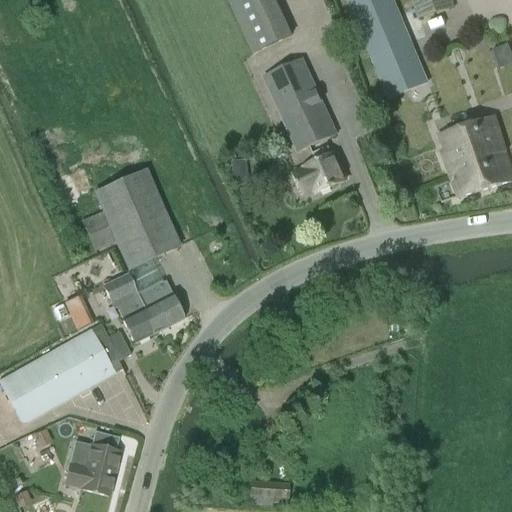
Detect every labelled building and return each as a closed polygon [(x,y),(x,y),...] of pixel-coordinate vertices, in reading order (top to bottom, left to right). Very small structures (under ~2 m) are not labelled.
[(289,41),(271,0),(225,0),(250,57),(289,41)] [(346,0),(366,49),(388,102),(427,86),(413,49),(392,0),(346,0)] [(412,0),(419,21),(454,10),(450,0),(412,0)] [(511,54),(511,46),(497,48),(500,66),(511,64),(511,54)] [(298,154),(335,137),(302,62),(265,79),(298,154)] [(446,172),(503,153),(492,120),(438,138),(443,152),(440,153),(446,172)] [(69,134),(41,142),(49,172),(77,164),(69,134)] [(305,169),(306,170),(293,176),(294,177),(303,197),(315,192),(317,196),(345,184),(333,157),(332,156),(331,157),(328,149),(313,156),(316,164),(305,169)] [(511,178),(503,153),(446,172),(456,202),(511,183),(511,178)] [(83,170),(55,182),(66,207),(94,195),(83,170)] [(127,271),(177,249),(146,176),(95,198),(103,216),(95,219),(86,223),(82,225),(94,252),(115,243),(127,271)] [(92,212),(83,216),(86,223),(95,219),(92,212)] [(155,336),(136,299),(126,278),(102,290),(110,306),(112,305),(121,322),(120,323),(132,347),(155,336)] [(136,299),(155,336),(182,323),(164,286),(136,299)] [(75,299),(63,306),(76,333),(89,326),(75,299)] [(98,329),(0,383),(0,385),(22,427),(122,374),(98,329)] [(117,364),(130,357),(118,335),(105,342),(117,364)] [(43,432),(32,437),(38,450),(49,445),(43,432)] [(107,500),(118,457),(89,450),(83,472),(68,469),(64,488),(79,492),(78,493),(107,500)] [(287,510),(288,489),(250,486),(249,507),(287,510)] [(14,497),(12,498),(17,509),(20,508),(29,504),(24,493),(14,497)]
